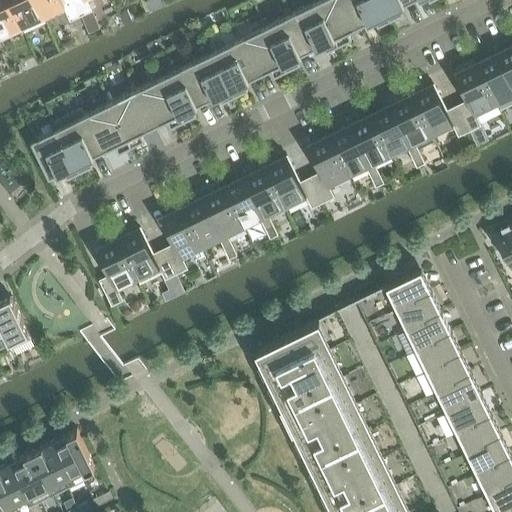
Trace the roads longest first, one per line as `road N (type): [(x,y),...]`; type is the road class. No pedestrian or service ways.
road 1 (residential): [(504,0),(72,210),(0,269)]
road 2 (residential): [(511,386),(442,243)]
